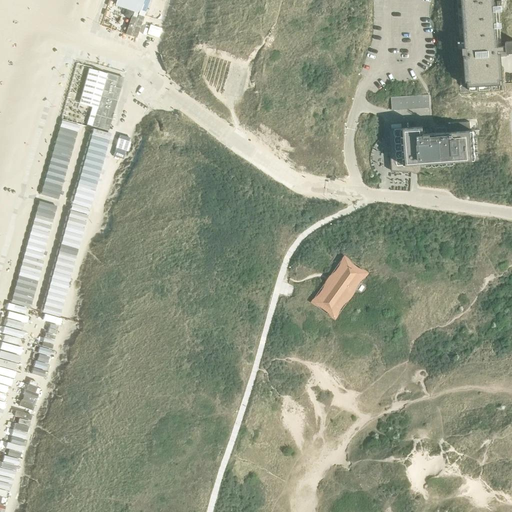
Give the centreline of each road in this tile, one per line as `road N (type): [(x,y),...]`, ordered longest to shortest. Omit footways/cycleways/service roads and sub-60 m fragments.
road 1 (track): [(185,99),(20,0)]
road 2 (unclassified): [(511,212),(379,197)]
